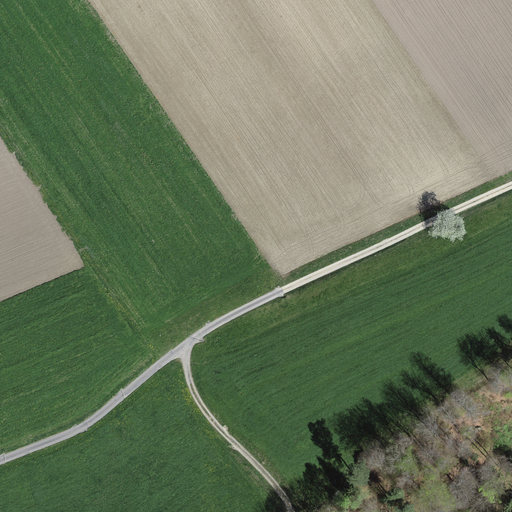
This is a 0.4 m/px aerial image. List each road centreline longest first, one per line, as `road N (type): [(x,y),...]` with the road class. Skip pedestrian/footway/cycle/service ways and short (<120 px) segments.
road 1 (track): [(0,460),(84,426),(231,315),(511,184)]
road 2 (track): [(183,346),(203,408),(272,480),(291,511)]
